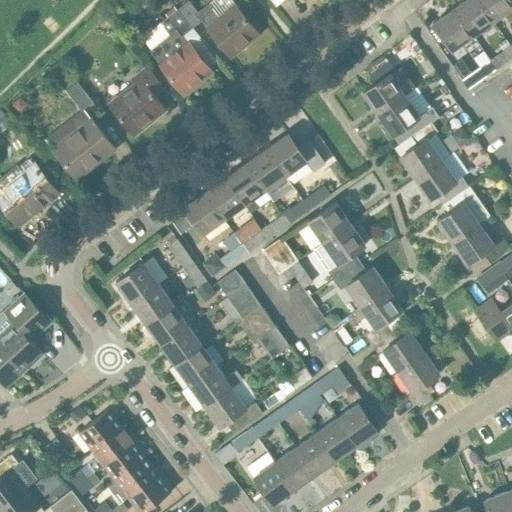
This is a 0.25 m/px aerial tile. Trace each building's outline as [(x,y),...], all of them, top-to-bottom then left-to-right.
[(235,3),(219,16),(208,2),(198,11),(189,0),(188,0),(178,8),(200,37),(202,36),(194,26),(202,19),(231,55),(259,33),(235,3)] [(494,19),(480,0),(463,0),(454,7),(473,34),(494,19)] [(511,6),(511,4),(509,0),(480,0),(494,19),(511,6)] [(212,70),(191,44),(200,37),(178,8),(177,9),(174,6),(165,13),(168,16),(161,22),(170,34),(150,50),(184,92),(212,70)] [(473,34),(454,7),(432,22),(452,49),(473,34)] [(490,58),(497,68),(511,57),(511,44),(511,43),(490,58)] [(469,88),(497,68),(490,58),(462,78),(469,88)] [(165,108),(155,95),(166,87),(144,59),(137,64),(141,69),(130,77),(135,83),(110,102),(134,132),(165,108)] [(378,113),(405,94),(390,72),(395,69),(388,60),(369,73),(375,83),(363,91),(378,113)] [(76,81),(66,89),(82,110),(93,101),(76,81)] [(405,94),(378,113),(392,134),(393,134),(399,143),(394,146),(431,120),(424,111),(420,115),(405,94)] [(1,108),(0,108),(0,132),(0,133),(13,121),(1,108)] [(90,116),(52,146),(74,174),(93,159),(96,162),(114,147),(90,116)] [(431,120),(394,146),(401,155),(400,156),(415,177),(442,158),(428,137),(438,130),(431,120)] [(470,138),(463,127),(451,135),(458,146),(470,138)] [(266,148),(286,174),(306,160),(314,171),(325,163),(309,140),(298,147),(288,132),(266,148)] [(246,162),(266,188),(286,174),(266,148),(246,162)] [(441,203),(468,185),(462,176),(457,179),(442,158),(415,177),(429,198),(435,194),(441,203)] [(34,162),(0,188),(0,200),(17,222),(57,191),(34,162)] [(224,177),(244,204),(244,203),(250,212),(258,206),(252,197),(266,188),(246,162),(224,177)] [(205,190),(225,217),(244,204),(224,177),(205,190)] [(304,198),(311,207),(331,194),(323,184),(304,198)] [(452,241),(490,214),(470,184),(468,185),(441,203),(448,213),(437,220),(452,241)] [(202,233),(203,232),(224,218),(225,217),(205,190),(183,206),(202,233)] [(283,212),(290,222),(311,207),(304,198),(283,212)] [(321,239),(349,220),(335,201),(308,220),(321,239)] [(261,227),(269,237),(290,222),(283,212),(261,227)] [(503,236),(498,240),(494,243),(486,231),(495,225),(489,216),(491,215),(490,214),(452,241),(466,262),(473,258),(480,267),(510,246),(503,236)] [(235,230),(250,250),(269,237),(261,227),(259,229),(252,219),(235,230)] [(334,278),(360,260),(354,251),(365,243),(349,220),(321,239),(323,242),(312,249),(326,270),(327,269),(334,278)] [(227,267),(250,250),(235,230),(223,239),(230,249),(220,257),(227,267)] [(182,265),(191,258),(177,238),(167,245),(182,265)] [(280,273),(289,267),(299,260),(292,251),(283,238),(274,244),(264,250),(280,273)] [(511,265),(511,251),(497,261),(504,271),(511,265)] [(191,258),(182,265),(197,286),(207,279),(191,258)] [(360,305),(387,286),(373,265),(367,269),(360,260),(334,278),(341,288),(346,285),(360,305)] [(504,271),(497,261),(476,276),(483,286),(504,271)] [(130,300),(157,281),(143,262),(116,281),(130,300)] [(227,296),(246,283),(235,268),(217,281),(227,296)] [(157,281),(130,300),(145,321),(172,302),(157,281)] [(246,283),(227,296),(241,316),(260,303),(246,283)] [(366,314),(375,326),(364,334),(371,343),(394,327),(388,317),(402,307),(387,286),(360,305),(360,306),(347,316),(353,324),(366,314)] [(0,343),(24,369),(43,352),(32,340),(52,322),(25,291),(4,311),(5,312),(0,317),(0,343)] [(511,301),(501,310),(492,297),(477,306),(499,338),(511,329),(511,301)] [(172,302),(145,321),(146,322),(143,329),(147,336),(155,335),(160,342),(187,324),(172,302)] [(260,303),(241,316),(237,319),(251,338),(274,322),(260,303)] [(274,322),(251,338),(252,340),(257,337),(271,357),(290,344),(274,322)] [(187,324),(160,342),(174,362),(201,344),(187,324)] [(397,369),(425,351),(410,329),(400,336),(394,327),(371,343),(378,353),(383,350),(397,369)] [(24,369),(0,343),(0,380),(5,386),(24,369)] [(201,344),(174,362),(188,382),(215,363),(201,344)] [(425,351),(397,369),(412,391),(407,395),(413,404),(434,390),(427,381),(439,372),(425,351)] [(203,402),(241,376),(236,369),(225,377),(215,363),(188,382),(203,402)] [(305,365),(287,377),(295,389),(313,376),(305,365)] [(316,381),(323,391),(332,386),(337,392),(350,383),(338,365),(316,381)] [(241,376),(203,402),(219,425),(225,421),(233,432),(262,412),(253,400),(255,394),(244,377),(242,378),(241,376)] [(291,398),(298,409),(323,391),(316,381),(291,398)] [(277,393),(264,402),(268,408),(281,399),(277,393)] [(270,412),(278,423),(298,409),(291,398),(270,412)] [(338,416),(356,444),(358,446),(361,448),(370,442),(369,438),(368,436),(377,429),(358,402),(338,416)] [(91,446),(120,423),(108,408),(79,430),(91,446)] [(250,426),(257,437),(278,423),(270,412),(250,426)] [(335,459),(356,444),(338,416),(315,432),(335,459)] [(103,462),(132,439),(120,423),(91,446),(103,462)] [(237,451),(257,437),(250,426),(230,440),(237,451)] [(295,446),(314,474),(335,459),(315,432),(295,446)] [(116,479),(146,457),(132,439),(103,462),(116,479)] [(61,444),(50,452),(57,461),(68,452),(61,444)] [(274,461),(293,488),(314,474),(295,446),(274,461)] [(293,488),(274,461),(267,451),(247,465),(273,502),(293,488)] [(0,461),(0,506),(26,486),(12,468),(19,463),(11,453),(0,461)] [(146,457),(116,479),(117,479),(108,486),(115,494),(117,492),(123,500),(129,496),(129,495),(158,473),(146,457)] [(76,485),(87,476),(81,468),(69,477),(76,485)] [(88,477),(87,476),(76,485),(82,494),(99,481),(94,473),(88,477)] [(129,495),(129,496),(141,511),(171,489),(158,473),(129,495)] [(26,486),(0,506),(0,511),(30,511),(40,505),(26,486)] [(53,511),(61,511),(79,499),(71,489),(49,506),(53,511)] [(511,511),(511,501),(508,490),(484,499),(488,511),(511,511)] [(79,499),(61,511),(81,511),(86,509),(79,499)] [(95,511),(106,511),(111,509),(105,500),(94,509),(95,511)]
